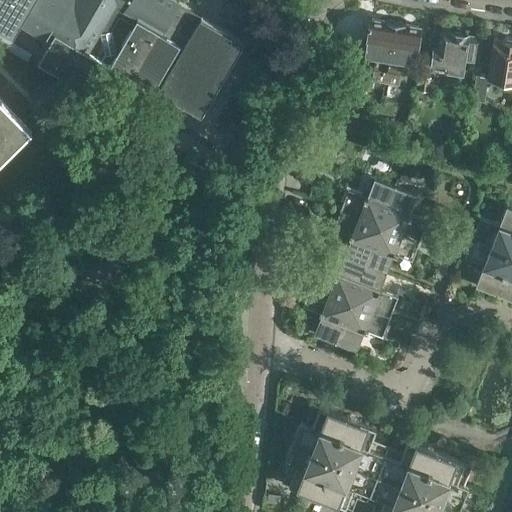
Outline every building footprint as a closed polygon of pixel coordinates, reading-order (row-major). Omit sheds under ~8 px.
[(0,0),(0,25),(13,33),(19,24),(46,40),(48,41),(36,61),(70,80),(94,94),(101,80),(121,93),(132,74),(149,84),(167,94),(168,95),(201,114),(244,40),(213,22),(201,15),(200,17),(176,4),(178,2),(174,0),(0,0)] [(370,79),(383,81),(393,22),(368,18),(362,54),(374,56),(370,79)] [(393,22),(383,81),(397,83),(401,60),(412,62),(418,26),(393,22)] [(460,71),(462,58),(479,60),(482,36),(466,34),(466,33),(440,29),(437,48),(431,47),(428,65),(460,71)] [(479,61),(472,99),(471,106),(479,107),(481,100),(484,101),(488,77),(496,79),(495,87),(511,90),(511,85),(511,40),(492,37),(488,62),(479,61)] [(344,62),(333,87),(349,94),(360,69),(344,62)] [(0,153),(26,125),(0,98),(0,153)] [(403,121),(378,117),(376,130),(401,134),(403,121)] [(341,202),(338,209),(377,224),(392,185),(371,177),(364,196),(357,194),(358,191),(344,186),(338,200),(341,202)] [(392,185),(377,224),(418,239),(425,220),(406,212),(414,193),(392,185)] [(511,207),(505,204),(497,224),(478,216),(462,257),(481,265),(474,283),(511,297),(511,207)] [(377,224),(338,209),(330,229),(349,237),(342,254),(362,262),(377,224)] [(377,224),(362,262),(384,270),(390,253),(410,260),(418,239),(377,224)] [(317,265),(309,285),(348,300),(362,262),(342,254),(335,272),(317,265)] [(362,262),(348,300),(388,315),(396,295),(377,288),(384,270),(362,262)] [(348,300),(309,285),(301,306),(319,312),(312,332),(332,340),(348,300)] [(348,300),(332,340),(354,348),(361,329),(380,337),(388,315),(348,300)] [(280,482),(304,492),(350,509),(355,497),(360,499),(364,487),(368,489),(384,449),(380,447),(381,443),(376,441),(370,439),(374,428),(311,403),(304,423),(298,421),(283,461),(288,463),(280,482)] [(374,503),(370,511),(457,511),(468,485),(463,483),(470,464),(406,440),(402,451),(393,447),(390,447),(389,451),(384,449),(368,489),(373,491),(369,502),(374,503)] [(279,494),(265,491),(264,499),(278,502),(279,494)]
